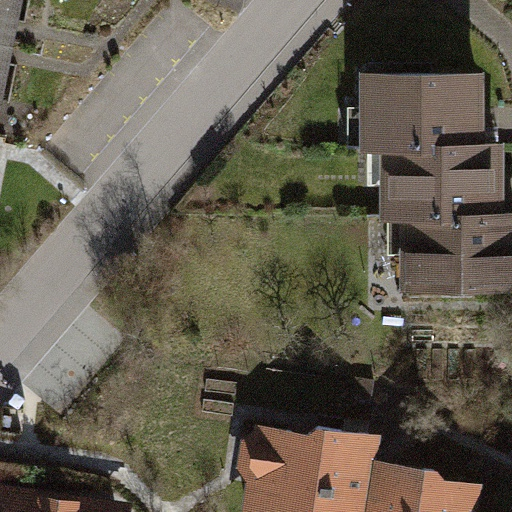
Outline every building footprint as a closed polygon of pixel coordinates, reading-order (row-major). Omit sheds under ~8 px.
[(33,0),(0,0),(0,34),(26,40),(33,0)] [(26,40),(0,34),(0,134),(9,136),(26,40)] [(497,138),(496,66),(374,68),(376,140),(497,138)] [(0,189),(9,136),(0,134),(0,189)] [(511,209),(511,137),(497,138),(376,140),(377,213),(415,212),(511,209)] [(511,289),(511,209),(415,212),(416,292),(511,289)] [(388,429),(270,412),(256,511),(376,511),(384,454),(388,429)] [(486,511),(493,469),(384,454),(376,511),(486,511)] [(133,511),(135,505),(10,481),(4,511),(133,511)]
